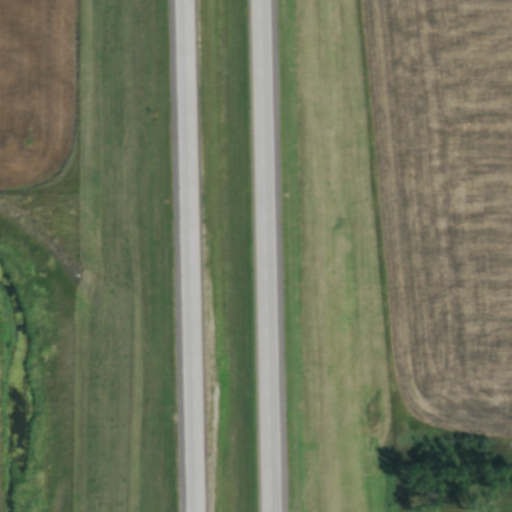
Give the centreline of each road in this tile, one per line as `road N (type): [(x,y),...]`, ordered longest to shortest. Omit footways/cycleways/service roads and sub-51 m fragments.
road 1 (motorway): [(277,511),(266,0)]
road 2 (motorway): [(180,0),(190,511)]
